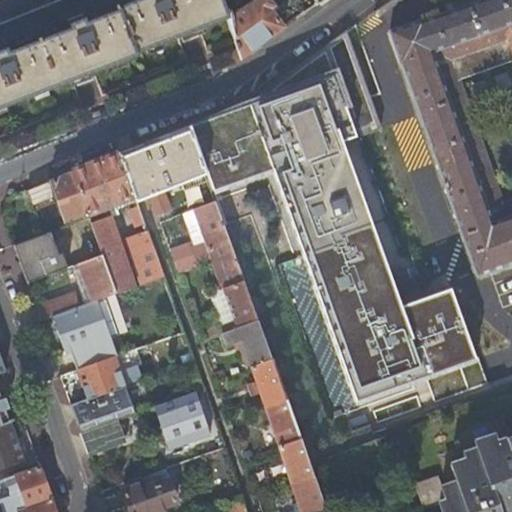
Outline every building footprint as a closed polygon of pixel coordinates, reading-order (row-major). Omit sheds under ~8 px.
[(0,0),(0,25),(63,0),(0,0)] [(242,25),(226,0),(149,0),(147,1),(117,12),(116,7),(112,9),(115,15),(85,27),(82,28),(80,24),(68,28),(70,32),(68,34),(40,44),(38,40),(34,42),(36,46),(8,57),(5,58),(3,54),(0,54),(0,111),(142,62),(141,56),(242,25)] [(248,17),(248,30),(255,63),(284,30),(271,12),(274,9),(267,0),(257,0),(248,7),(249,9),(248,17)] [(389,33),(401,66),(402,65),(476,278),(511,265),(511,0),(489,0),(423,23),(422,21),(389,33)] [(64,25),(68,34),(70,32),(68,28),(80,24),(82,28),(85,27),(82,18),(64,25)] [(257,99),(188,127),(205,176),(210,189),(212,195),(273,176),(356,403),(476,361),(451,291),(401,309),(342,145),(381,132),(349,38),(340,38),(257,99)] [(0,49),(0,54),(3,54),(5,58),(8,57),(5,48),(0,49)] [(205,176),(188,127),(153,141),(118,155),(133,198),(136,204),(150,199),(156,213),(163,211),(166,215),(170,213),(162,193),(205,176)] [(133,198),(118,155),(98,163),(72,174),(87,215),(133,198)] [(78,219),(87,215),(72,174),(26,192),(42,237),(50,234),(79,224),(78,219)] [(324,511),(309,467),(212,195),(210,189),(201,192),(204,198),(196,200),(199,208),(193,210),(205,244),(192,249),(191,245),(169,252),(177,274),(199,267),(197,263),(210,259),(233,324),(223,327),(222,325),(218,327),(226,348),(240,343),(255,383),(258,394),(296,504),(298,511),(324,511)] [(125,292),(131,289),(106,220),(90,224),(92,229),(102,258),(116,295),(125,292)] [(141,286),(162,279),(146,233),(126,240),(141,286)] [(42,237),(13,247),(16,256),(21,268),(26,285),(67,270),(64,262),(64,261),(63,260),(63,259),(62,259),(61,258),(60,258),(59,258),(58,258),(50,234),(42,237)] [(110,296),(116,295),(102,258),(79,266),(92,303),(97,301),(110,296)] [(92,303),(79,266),(74,268),(87,305),(92,303)] [(174,338),(182,334),(162,279),(141,286),(152,317),(146,319),(149,328),(156,327),(161,342),(174,338)] [(132,313),(125,292),(116,295),(110,296),(118,318),(132,313)] [(102,316),(97,301),(92,303),(87,305),(78,308),(52,317),(66,354),(115,336),(107,315),(102,316)] [(48,306),(36,311),(40,321),(52,317),(78,308),(76,303),(71,304),(70,302),(67,304),(64,302),(49,307),(48,306)] [(184,366),(192,363),(182,334),(174,338),(184,366)] [(87,401),(125,387),(114,359),(77,372),(87,401)] [(136,367),(120,373),(125,387),(141,381),(136,367)] [(258,394),(255,383),(248,386),(252,397),(258,394)] [(135,415),(125,387),(87,401),(96,429),(116,422),(135,415)] [(208,437),(193,394),(155,407),(170,451),(208,437)] [(511,511),(511,403),(510,398),(510,396),(462,409),(375,441),(390,485),(399,511),(511,511)] [(0,429),(10,426),(0,397),(0,429)] [(80,435),(87,454),(118,443),(113,429),(118,428),(116,422),(96,429),(80,435)] [(10,426),(0,429),(0,471),(23,463),(18,448),(16,441),(10,426)] [(39,468),(13,477),(20,496),(12,498),(16,507),(10,509),(11,511),(20,511),(51,501),(39,468)] [(176,503),(165,470),(142,478),(144,484),(123,492),(129,511),(153,511),(176,503)] [(245,511),(240,497),(226,502),(229,511),(245,511)] [(54,511),(51,501),(20,511),(54,511)]
